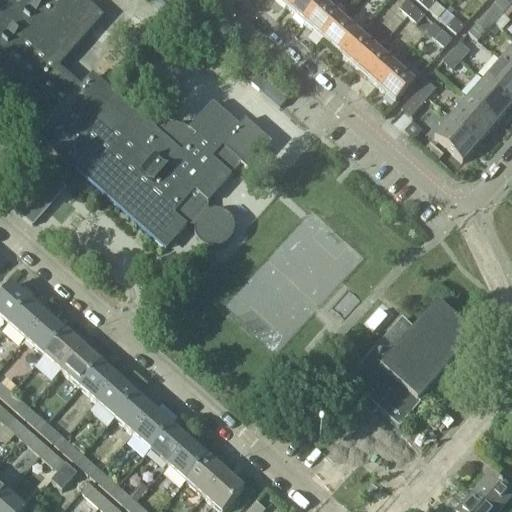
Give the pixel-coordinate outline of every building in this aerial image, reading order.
[(157,134),(133,112),(100,84),(95,79),(83,92),(59,70),(103,21),(84,4),(88,0),(10,0),(0,12),(0,93),(15,107),(17,103),(40,124),(47,130),(38,139),(65,162),(65,163),(78,174),(165,251),(185,229),(194,228),(194,231),(194,234),(194,237),(196,241),(199,245),(201,247),(203,249),(209,252),(215,252),(219,251),(223,250),(226,248),(229,245),(232,240),(233,235),(234,230),(233,227),(232,223),(229,219),(225,216),(223,214),(218,212),(214,212),(211,212),(207,204),(240,167),(247,173),(271,146),(244,123),(239,128),(214,106),(191,132),(185,128),(177,126),(170,126),(163,129),(157,134)] [(273,0),(286,11),(294,0),(273,0)] [(316,0),(294,0),(286,11),(303,27),(323,5),(316,0)] [(422,0),(418,5),(428,13),(436,4),(430,0),(422,0)] [(407,19),(415,10),(406,2),(398,11),(407,19)] [(323,5),(303,27),(321,42),(340,21),(323,5)] [(493,26),(502,16),(492,8),(484,18),(493,26)] [(416,27),(424,18),(415,10),(407,19),(416,27)] [(493,26),(484,18),(476,27),(485,35),(493,26)] [(340,21),(321,42),(339,58),(358,37),(340,21)] [(454,21),(446,30),(455,38),(463,29),(454,21)] [(451,42),(442,34),(433,26),(425,34),(434,42),(434,43),(443,51),(451,42)] [(358,37),(339,58),(357,74),(377,53),(358,37)] [(377,53),(357,74),(375,90),(394,69),(385,60),(392,52),(384,45),(377,53)] [(460,64),(469,54),(459,45),(451,55),(460,64)] [(511,54),(502,67),(511,76),(511,54)] [(460,64),(451,55),(442,64),(452,73),(460,64)] [(402,61),(394,69),(375,90),(394,107),(413,85),(402,76),(410,67),(402,61)] [(511,76),(502,67),(485,85),(511,109),(511,76)] [(251,85),(259,93),(279,111),(287,102),(267,84),(266,85),(257,77),(251,85)] [(418,92),(427,101),(436,91),(426,83),(418,92)] [(511,109),(485,85),(469,104),(496,129),(511,110),(511,109)] [(401,111),(411,120),(427,101),(418,92),(401,111)] [(456,107),(462,112),(452,123),(480,147),(496,129),(469,104),(463,99),(456,107)] [(452,123),(435,142),(463,167),(480,147),(452,123)] [(66,190),(48,174),(15,213),(33,228),(66,190)] [(29,305),(11,288),(0,300),(0,321),(8,329),(29,305)] [(47,320),(29,305),(8,329),(26,344),(47,320)] [(418,405),(476,341),(438,308),(415,334),(403,323),(347,384),(399,431),(421,407),(418,405)] [(65,336),(47,320),(26,344),(43,360),(65,336)] [(83,352),(65,336),(43,360),(61,376),(83,352)] [(100,367),(83,352),(61,376),(79,392),(100,367)] [(118,383),(100,367),(79,392),(96,407),(92,411),(93,411),(118,383)] [(136,399),(118,383),(93,411),(100,418),(103,413),(114,423),(136,399)] [(12,396),(0,386),(0,400),(4,405),(12,396)] [(29,412),(12,396),(4,405),(22,420),(29,412)] [(154,414),(136,399),(114,423),(131,438),(125,444),(126,445),(154,414)] [(0,424),(40,459),(47,451),(0,409),(0,424)] [(47,428),(29,412),(22,420),(40,436),(47,428)] [(171,430),(154,414),(126,445),(135,452),(140,446),(150,454),(171,430)] [(65,443),(47,428),(40,436),(57,452),(65,443)] [(189,446),(171,430),(150,454),(167,469),(160,477),(161,477),(189,446)] [(82,459),(65,443),(57,452),(75,467),(82,459)] [(207,462),(189,446),(161,477),(169,484),(175,476),(185,486),(207,462)] [(65,467),(47,451),(40,459),(58,476),(65,467)] [(100,475),(82,459),(75,467),(93,483),(100,475)] [(224,477),(207,462),(185,486),(203,501),(224,477)] [(58,476),(50,485),(62,495),(77,477),(65,467),(58,476)] [(118,490),(100,475),(93,483),(111,499),(118,490)] [(226,511),(243,493),(224,477),(203,501),(215,511),(226,511)] [(511,500),(489,481),(472,500),(486,511),(505,511),(511,502),(511,500)] [(106,503),(88,487),(81,495),(98,511),(106,503)] [(130,511),(136,506),(118,490),(111,499),(125,511),(130,511)] [(24,511),(7,496),(0,504),(0,511),(24,511)] [(486,511),(472,500),(466,507),(462,504),(454,511),(486,511)] [(116,511),(106,503),(98,511),(99,511),(116,511)]
